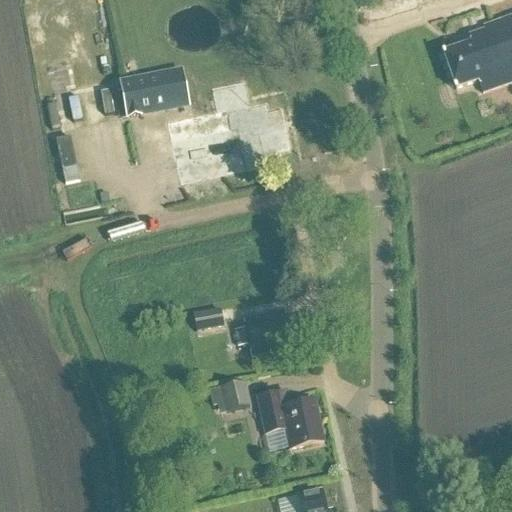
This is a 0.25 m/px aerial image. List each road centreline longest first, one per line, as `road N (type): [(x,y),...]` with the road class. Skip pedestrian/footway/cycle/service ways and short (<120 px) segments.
road 1 (unclassified): [(378,182),(296,196),(331,384),(360,409),(381,409)]
road 2 (tertiary): [(381,409),(378,182)]
road 3 (track): [(296,196),(109,238)]
road 4 (tertiary): [(378,182),(341,0)]
road 5 (unknown): [(350,42),(480,0)]
